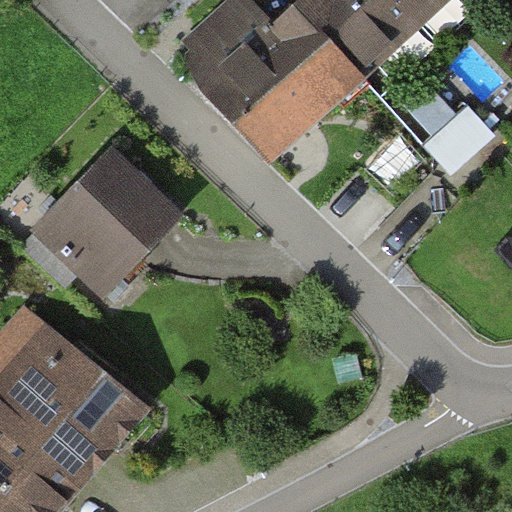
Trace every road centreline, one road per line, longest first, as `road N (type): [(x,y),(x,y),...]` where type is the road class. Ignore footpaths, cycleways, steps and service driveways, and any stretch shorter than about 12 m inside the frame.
road 1 (residential): [(492,395),(457,384),(67,0)]
road 2 (residential): [(280,511),(461,420),(492,395)]
